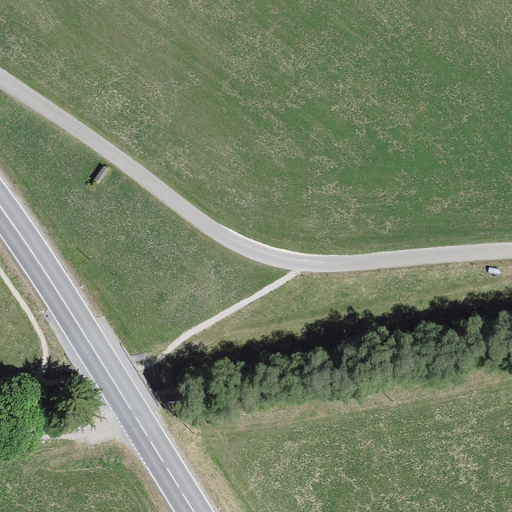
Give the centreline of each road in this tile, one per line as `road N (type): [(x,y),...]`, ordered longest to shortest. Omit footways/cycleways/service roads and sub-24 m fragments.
road 1 (unclassified): [(0,78),(207,225),(271,257),(336,263),(511,250)]
road 2 (secondary): [(194,511),(0,210)]
road 3 (track): [(0,439),(105,431),(134,416)]
